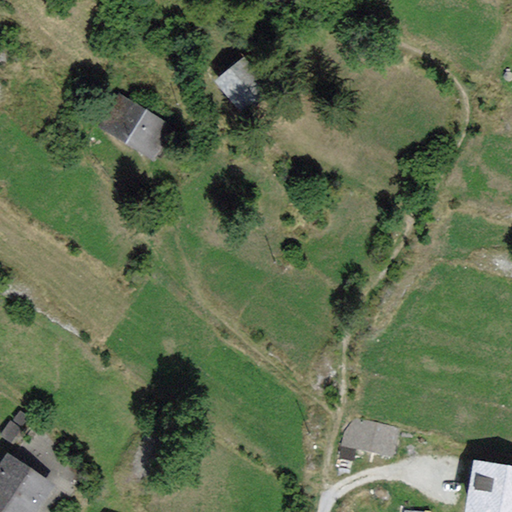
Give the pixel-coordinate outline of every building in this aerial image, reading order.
[(256,66),(228,90),(255,121),(283,97),(256,66)] [(177,134),(126,105),(109,134),(161,163),(177,134)] [(353,458),(356,444),(375,449),(389,452),(394,429),(351,419),(343,456),(353,458)] [(33,511),(51,484),(9,457),(0,471),(0,511),(33,511)] [(511,511),(511,468),(476,463),(472,486),(469,510),(484,511),(511,511)]
